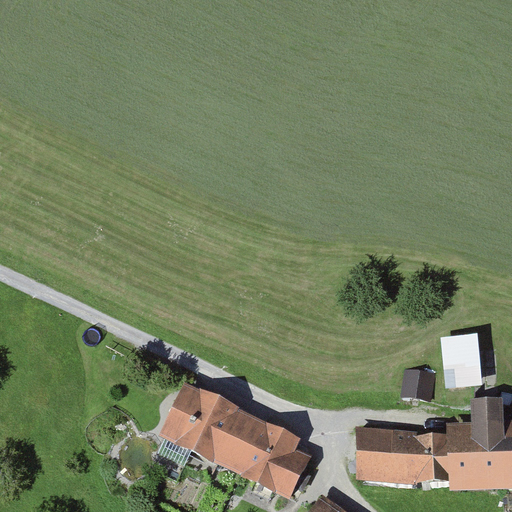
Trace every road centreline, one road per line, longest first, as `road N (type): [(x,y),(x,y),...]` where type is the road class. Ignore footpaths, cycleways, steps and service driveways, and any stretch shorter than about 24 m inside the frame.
road 1 (track): [(0,273),(323,429),(349,502),(361,511)]
road 2 (track): [(323,429),(511,420)]
